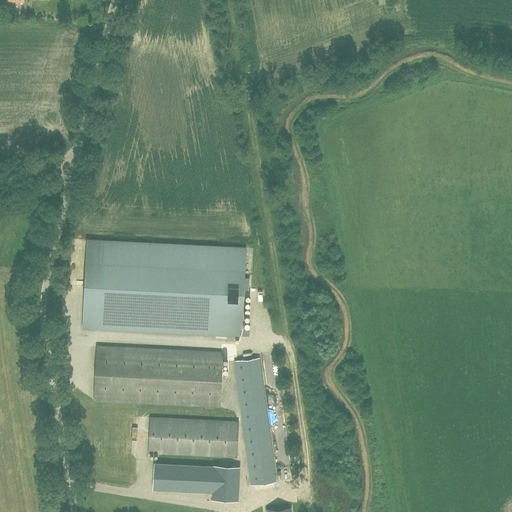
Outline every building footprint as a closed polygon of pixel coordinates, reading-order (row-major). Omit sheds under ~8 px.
[(89,241),(85,328),(242,335),(247,249),(89,241)] [(98,401),(221,407),(224,352),(101,346),(98,401)] [(276,482),(260,358),(237,361),(254,485),(276,482)] [(240,458),(242,422),(153,417),(151,453),(240,458)] [(148,419),(136,418),(136,427),(148,427),(148,419)] [(213,496),(237,497),(239,469),(215,468),(155,465),(154,489),(214,492),(213,496)]
